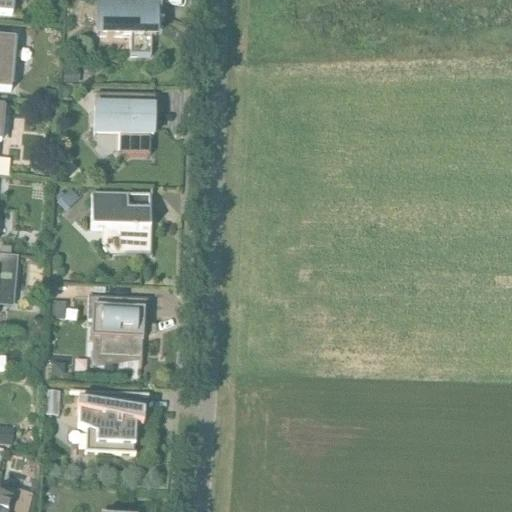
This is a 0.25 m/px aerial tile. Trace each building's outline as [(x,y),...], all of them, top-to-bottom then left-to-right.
[(0,0),(0,17),(11,18),(12,0),(0,0)] [(129,39),(129,59),(150,60),(150,40),(154,40),(155,28),(156,28),(156,0),(123,0),(123,11),(96,11),(96,39),(129,39)] [(0,93),(10,94),(14,42),(0,41),(0,93)] [(117,157),(117,159),(148,159),(149,140),(152,140),(152,130),(153,130),(154,99),(94,97),(94,99),(95,99),(94,110),(93,138),(118,139),(118,157),(117,157)] [(124,258),(149,259),(150,195),(149,195),(149,199),(90,197),(90,234),(124,234),(124,258)] [(138,373),(140,373),(142,328),(146,328),(147,303),(87,300),(86,325),(90,325),(89,343),(101,343),(100,358),(139,359),(138,373)] [(132,449),(133,450),(134,428),(142,429),(142,416),(138,415),(139,400),(147,400),(147,399),(68,395),(68,396),(78,397),(78,406),(76,405),(75,415),(78,415),(77,430),(85,434),(84,457),(134,459),(134,458),(132,457),(132,449)] [(0,428),(0,442),(14,443),(14,428),(0,428)] [(0,494),(0,511),(28,511),(31,500),(6,494),(5,496),(0,494)]
